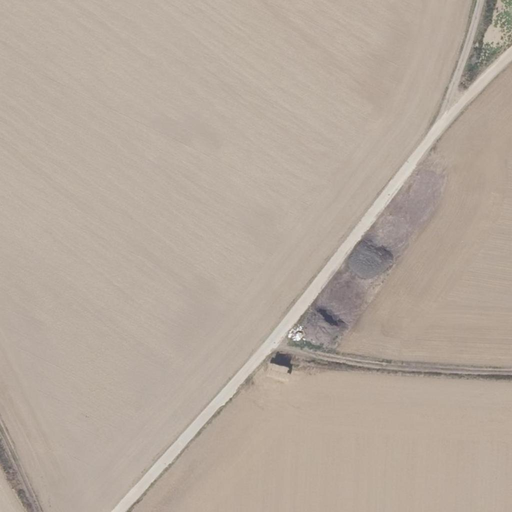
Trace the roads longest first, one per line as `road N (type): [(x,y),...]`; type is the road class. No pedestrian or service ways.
road 1 (track): [(118,511),(276,336),(443,121)]
road 2 (track): [(443,121),(482,0)]
